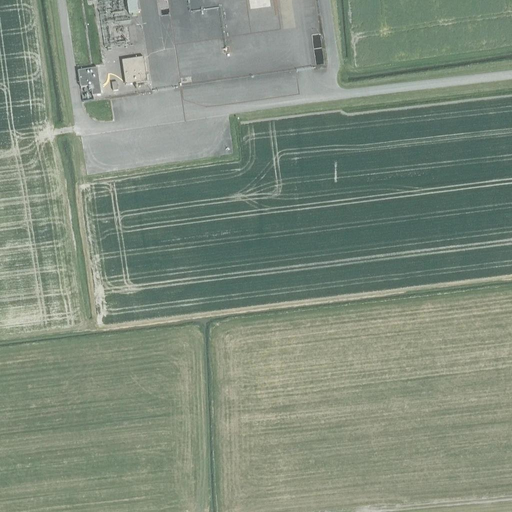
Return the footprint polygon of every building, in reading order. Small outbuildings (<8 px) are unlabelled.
[(138,14),(136,0),(129,0),(127,0),(129,15),(138,14)] [(169,0),(173,32),(184,30),(184,31),(191,31),(192,36),(198,35),(197,27),(206,26),(203,9),(193,11),(191,0),(169,0)] [(278,0),(279,10),(287,12),(282,14),(280,20),(284,28),(297,26),(296,17),(299,8),(300,7),(302,2),(305,0),(278,0)] [(147,83),(143,58),(122,61),(126,86),(147,83)] [(78,72),(80,88),(91,87),(92,97),(101,95),(97,69),(78,72)]
